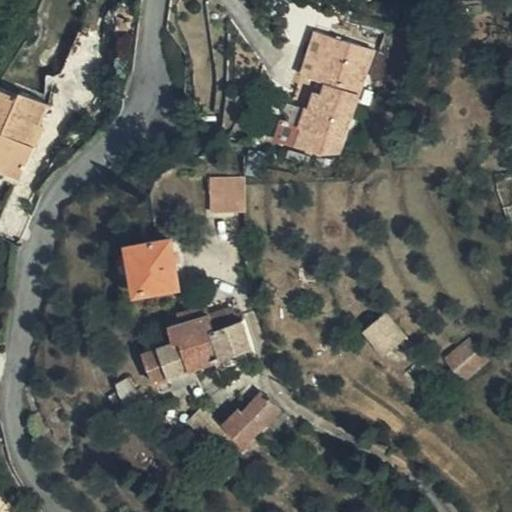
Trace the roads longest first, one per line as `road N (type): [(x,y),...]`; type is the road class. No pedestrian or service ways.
road 1 (residential): [(57,511),(21,462),(11,415),(24,278),(48,206),(118,139),(139,92),(155,0)]
road 2 (unknown): [(441,511),(404,462),(333,425),(255,316)]
